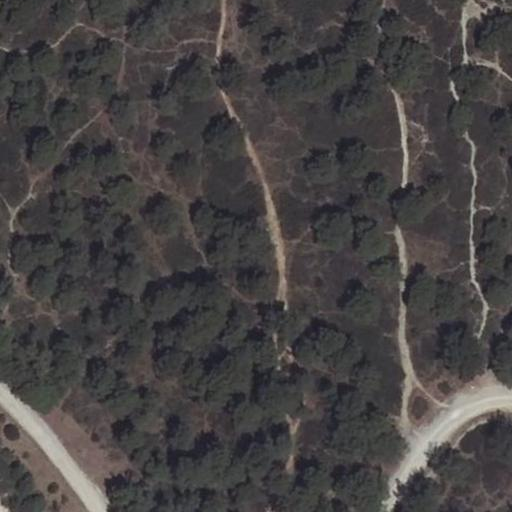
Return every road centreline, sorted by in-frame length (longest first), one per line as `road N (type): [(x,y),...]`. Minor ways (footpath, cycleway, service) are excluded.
road 1 (unclassified): [(511,401),(463,412),(380,511)]
road 2 (unclassified): [(96,511),(0,392)]
